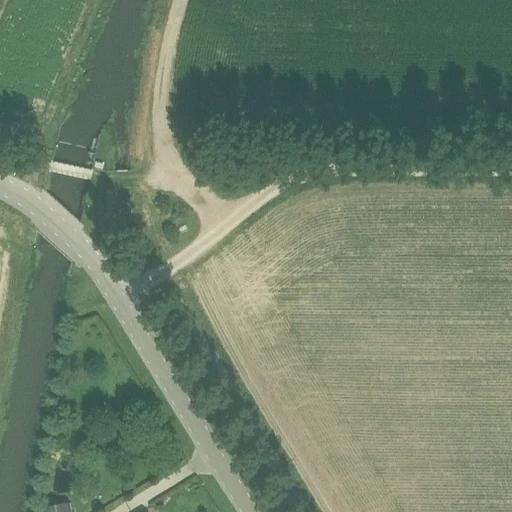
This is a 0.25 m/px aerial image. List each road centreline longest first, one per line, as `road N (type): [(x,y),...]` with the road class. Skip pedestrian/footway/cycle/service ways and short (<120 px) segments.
road 1 (tertiary): [(255,511),(86,252),(0,186)]
road 2 (track): [(219,230),(279,184),(310,172),(511,170)]
road 3 (track): [(179,0),(156,128),(176,176)]
road 4 (track): [(117,300),(219,230)]
